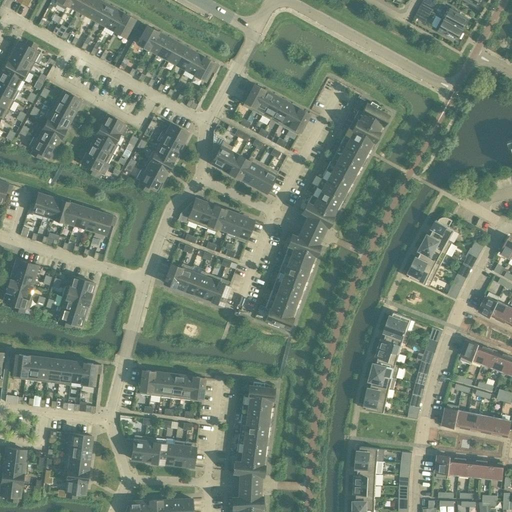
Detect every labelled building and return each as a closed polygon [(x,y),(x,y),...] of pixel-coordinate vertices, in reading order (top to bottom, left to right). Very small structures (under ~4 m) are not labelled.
[(83,0),(70,0),(68,5),(77,11),(83,0)] [(95,0),(83,0),(77,11),(87,16),(95,0)] [(99,0),(95,0),(87,16),(97,21),(106,4),(99,0)] [(420,6),(431,12),(434,7),(423,1),(420,6)] [(115,9),(106,4),(97,21),(106,26),(115,9)] [(431,12),(420,6),(418,12),(428,17),(431,12)] [(447,7),(442,18),(463,28),(464,27),(466,27),(469,21),(467,21),(468,19),(456,12),(457,10),(452,8),(451,9),(447,7)] [(115,9),(106,26),(116,32),(126,14),(115,9)] [(126,14),(116,32),(125,36),(130,27),(134,29),(139,21),(126,14)] [(463,28),(442,18),(436,28),(439,30),(438,32),(443,34),(444,33),(457,40),(458,38),(459,39),(463,33),(461,32),(463,28)] [(149,49),(158,32),(143,24),(139,31),(143,34),(138,43),(149,49)] [(158,32),(149,49),(158,54),(167,37),(158,32)] [(167,37),(158,54),(168,60),(177,42),(167,37)] [(19,41),(13,51),(35,62),(40,52),(35,50),(37,45),(28,40),(26,45),(19,41)] [(177,42),(168,60),(177,65),(186,47),(177,42)] [(196,53),(186,47),(177,65),(187,70),(196,53)] [(13,51),(8,60),(30,72),(35,62),(13,51)] [(196,53),(187,70),(197,76),(207,58),(196,53)] [(207,58),(197,76),(205,80),(210,70),(215,73),(219,65),(207,58)] [(30,72),(8,60),(3,70),(20,79),(20,80),(24,82),(30,72)] [(3,70),(0,75),(0,80),(15,89),(20,80),(20,79),(3,70)] [(15,89),(0,80),(0,92),(14,100),(19,91),(15,89)] [(252,111),(264,89),(254,84),(243,105),(252,111)] [(60,88),(55,98),(75,110),(81,100),(60,88)] [(273,94),(264,89),(252,111),(261,115),(273,94)] [(14,100),(0,92),(0,105),(9,110),(14,100)] [(282,99),(273,94),(261,115),(270,120),(282,99)] [(55,98),(49,108),(70,119),(75,110),(55,98)] [(291,104),(282,99),(270,120),(279,125),(291,104)] [(366,103),(362,111),(361,112),(382,123),(381,124),(383,125),(388,115),(380,110),(381,107),(371,102),(370,105),(366,103)] [(300,109),(291,104),(279,125),(288,130),(300,109)] [(0,105),(0,118),(3,120),(9,110),(0,105)] [(70,119),(49,108),(44,118),(48,120),(48,119),(65,129),(70,119)] [(300,109),(288,130),(298,135),(309,114),(300,109)] [(361,112),(362,111),(359,110),(349,128),(372,141),(374,142),(379,132),(377,131),(381,124),(382,123),(361,112)] [(107,114),(102,124),(119,133),(119,134),(123,136),(128,126),(107,114)] [(48,119),(48,120),(43,129),(60,138),(65,129),(48,119)] [(171,123),(166,133),(183,142),(188,132),(171,123)] [(119,133),(102,124),(97,134),(114,143),(119,134),(119,133)] [(39,127),(34,136),(55,148),(60,138),(43,129),(39,127)] [(372,141),(349,128),(340,144),(363,156),(372,141)] [(166,133),(162,131),(156,141),(162,144),(178,152),(183,142),(166,133)] [(241,131),(238,137),(247,142),(250,136),(241,131)] [(97,134),(92,143),(109,152),(114,143),(97,134)] [(55,148),(34,136),(28,146),(34,149),(31,153),(40,158),(42,154),(49,158),(55,148)] [(230,151),(231,151),(233,147),(223,142),(221,146),(213,141),(212,158),(214,159),(212,163),(221,168),(230,151)] [(109,152),(92,143),(86,152),(104,162),(103,162),(107,165),(113,154),(109,152)] [(162,144),(157,153),(173,161),(178,152),(162,144)] [(363,156),(340,144),(331,160),(354,173),(363,156)] [(239,156),(231,151),(230,151),(221,168),(230,173),(239,156)] [(104,162),(86,152),(81,162),(88,166),(86,170),(95,176),(97,171),(98,172),(103,162),(104,162)] [(173,161),(157,153),(152,162),(168,171),(173,161)] [(239,156),(230,173),(239,178),(248,160),(239,156)] [(248,160),(239,178),(248,183),(259,161),(250,156),(248,160)] [(354,173),(331,160),(322,178),(345,191),(354,173)] [(259,161),(248,183),(257,188),(268,166),(259,161)] [(134,165),(129,162),(125,169),(131,172),(134,165)] [(152,162),(147,171),(146,172),(162,180),(168,171),(152,162)] [(268,166),(257,188),(266,193),(278,171),(268,166)] [(146,172),(147,171),(143,169),(137,179),(141,181),(138,186),(148,191),(150,187),(157,190),(162,180),(146,172)] [(345,191),(322,178),(313,194),(336,207),(345,191)] [(12,185),(0,181),(0,201),(2,202),(5,192),(10,193),(12,185)] [(43,215),(49,196),(34,191),(31,200),(36,201),(33,212),(43,215)] [(289,245),(286,254),(311,263),(314,255),(316,255),(319,245),(324,236),(328,226),(333,217),(331,216),(336,207),(313,194),(308,203),(307,202),(302,212),(306,214),(301,225),(296,236),(292,234),(288,245),(289,245)] [(59,199),(49,196),(43,215),(54,218),(59,199)] [(59,199),(54,218),(64,221),(70,203),(59,199)] [(197,225),(205,202),(195,199),(194,203),(192,202),(180,214),(188,217),(187,221),(197,225)] [(215,206),(205,202),(197,225),(207,228),(215,206)] [(70,203),(64,221),(74,225),(80,206),(70,203)] [(80,206),(74,225),(85,228),(91,209),(80,206)] [(215,206),(207,228),(217,232),(218,228),(225,209),(215,206)] [(91,209),(85,228),(95,231),(101,212),(91,209)] [(234,213),(225,209),(218,228),(227,231),(234,213)] [(116,217),(101,212),(95,231),(106,234),(109,224),(114,225),(116,217)] [(234,213),(227,231),(226,235),(235,239),(244,216),(234,213)] [(244,216),(235,239),(246,243),(254,220),(244,216)] [(438,221),(436,220),(431,230),(430,229),(429,231),(448,241),(455,230),(449,227),(453,220),(448,218),(447,217),(446,217),(444,217),(443,217),(442,217),(441,218),(440,218),(440,219),(439,220),(438,221)] [(448,241),(429,231),(428,232),(429,233),(424,242),(446,254),(452,243),(448,241)] [(511,258),(511,255),(511,237),(510,236),(501,252),(511,258)] [(418,251),(417,253),(440,265),(446,254),(424,242),(420,250),(419,252),(418,251)] [(471,248),(468,252),(478,257),(481,253),(480,253),(471,248)] [(478,257),(468,252),(466,256),(475,262),(476,262),(478,257)] [(440,265),(417,253),(416,254),(417,255),(416,257),(412,265),(435,276),(440,265)] [(311,263),(286,254),(279,272),(304,281),(311,263)] [(13,270),(34,276),(38,265),(17,259),(13,270)] [(181,268),(171,264),(164,282),(174,286),(181,268)] [(182,264),(181,268),(174,286),(183,290),(190,271),(191,271),(193,268),(182,264)] [(498,264),(494,271),(499,274),(503,267),(498,264)] [(412,265),(409,272),(411,273),(408,278),(409,279),(409,278),(430,287),(435,276),(412,265)] [(469,273),(460,269),(458,274),(467,279),(469,274),(469,273)] [(34,276),(13,270),(10,280),(31,286),(34,276)] [(200,275),(193,293),(202,297),(211,274),(201,270),(200,275)] [(190,271),(183,290),(193,293),(200,275),(191,271),(190,271)] [(304,281),(279,272),(273,288),(297,298),(304,281)] [(211,274),(202,297),(212,300),(220,278),(211,274)] [(467,279),(458,274),(455,278),(464,283),(467,279)] [(73,276),(70,287),(91,294),(94,283),(73,276)] [(231,282),(220,278),(212,300),(222,304),(231,282)] [(504,287),(507,282),(500,278),(498,283),(504,287)] [(10,280),(7,290),(32,298),(35,287),(31,286),(10,280)] [(66,285),(62,296),(88,304),(91,294),(70,287),(66,285)] [(297,298),(273,288),(265,308),(269,310),(269,309),(290,317),(291,316),(297,298)] [(32,298),(7,290),(4,301),(13,304),(12,309),(23,312),(25,307),(29,309),(32,298)] [(456,299),(459,294),(458,294),(449,290),(448,294),(447,294),(447,295),(456,299)] [(491,316),(491,315),(497,301),(500,297),(489,292),(480,311),(491,316)] [(88,304),(62,296),(59,307),(63,308),(84,314),(88,304)] [(507,306),(497,301),(491,315),(491,316),(500,320),(507,306)] [(511,320),(511,308),(507,306),(500,320),(510,325),(511,320)] [(63,308),(58,323),(70,327),(71,322),(81,325),(84,314),(63,308)] [(269,309),(269,310),(265,318),(269,320),(268,323),(275,326),(276,322),(289,327),(293,317),(291,316),(290,317),(269,309)] [(392,316),(390,315),(387,324),(407,330),(411,319),(394,312),(392,316)] [(387,324),(384,332),(387,333),(385,336),(403,342),(402,343),(407,344),(411,332),(407,330),(387,324)] [(443,331),(433,327),(433,328),(432,332),(440,336),(441,336),(443,331)] [(382,339),(379,347),(399,354),(402,343),(403,342),(385,336),(384,340),(382,339)] [(468,340),(462,355),(460,360),(471,364),(473,359),(478,344),(479,345),(479,344),(471,341),(469,340),(468,340)] [(485,347),(479,345),(478,344),(473,359),(483,363),(489,348),(488,348),(485,347),(486,347),(485,347)] [(379,347),(377,356),(379,356),(378,360),(395,365),(396,365),(399,354),(379,347)] [(489,348),(483,363),(493,367),(499,352),(491,349),(489,349),(489,348)] [(435,353),(425,350),(424,354),(433,357),(433,358),(435,353)] [(505,355),(499,352),(493,367),(503,371),(509,356),(508,356),(506,355),(505,354),(505,355)] [(25,380),(28,356),(11,353),(10,362),(15,363),(13,378),(25,380)] [(28,356),(25,380),(36,381),(39,357),(28,356)] [(509,356),(503,371),(511,374),(511,357),(509,356)] [(50,358),(39,357),(36,381),(47,382),(50,358)] [(50,358),(47,382),(59,384),(62,360),(50,358)] [(73,361),(62,360),(59,384),(71,385),(71,381),(73,361)] [(374,363),(372,372),(392,377),(396,378),(400,366),(396,365),(395,365),(378,360),(377,364),(374,363)] [(84,363),(73,361),(71,381),(82,382),(84,363)] [(84,363),(82,382),(94,384),(95,373),(100,373),(101,365),(84,363)] [(150,395),(153,371),(142,370),(139,394),(150,395)] [(163,373),(153,371),(150,395),(160,396),(163,373)] [(372,372),(370,380),(372,381),(371,384),(389,389),(392,377),(372,372)] [(173,374),(163,373),(160,396),(170,398),(173,374)] [(173,374),(170,398),(181,399),(184,375),(173,374)] [(184,375),(181,399),(191,400),(194,376),(184,375)] [(204,378),(194,376),(191,400),(201,402),(204,378)] [(244,394),(244,395),(273,398),(274,388),(260,387),(261,383),(253,382),(253,386),(249,385),(248,395),(244,394)] [(368,388),(366,396),(387,401),(389,389),(371,384),(371,388),(368,388)] [(244,395),(242,414),(268,417),(270,399),(272,399),(273,398),(244,395)] [(387,401),(366,396),(365,405),(366,405),(366,409),(384,413),(387,401)] [(459,406),(448,404),(444,424),(445,425),(445,424),(447,425),(455,427),(455,426),(458,410),(458,411),(459,406)] [(469,413),(458,411),(458,410),(455,426),(462,427),(462,428),(462,427),(465,428),(466,428),(469,413)] [(479,415),(469,413),(466,428),(468,428),(468,429),(469,429),(476,430),(479,415)] [(268,417),(242,414),(239,433),(266,436),(268,417)] [(490,417),(479,415),(476,430),(483,432),(484,432),(486,432),(487,433),(490,417)] [(490,417),(487,433),(487,432),(490,433),(489,433),(490,433),(497,434),(500,419),(490,417)] [(500,419),(497,434),(504,436),(505,436),(507,436),(508,437),(511,421),(500,419)] [(239,433),(237,452),(263,455),(266,436),(239,433)] [(73,434),(71,445),(71,446),(91,448),(92,436),(73,434)] [(142,460),(145,436),(134,435),(134,440),(125,438),(130,454),(132,455),(131,459),(142,460)] [(145,436),(142,460),(152,462),(155,441),(155,438),(145,436)] [(175,443),(172,464),(182,465),(185,442),(175,440),(174,443),(175,443)] [(165,442),(155,441),(152,462),(162,463),(165,442)] [(165,442),(162,463),(172,464),(175,443),(174,443),(165,442)] [(196,443),(185,442),(182,465),(193,467),(196,443)] [(67,444),(65,456),(89,459),(91,448),(71,446),(71,445),(67,444)] [(357,451),(357,459),(377,461),(378,451),(379,449),(360,446),(360,451),(357,451)] [(6,448),(4,460),(24,462),(25,450),(6,448)] [(237,485),(237,497),(232,497),(233,508),(234,508),(233,511),(260,511),(260,507),(262,507),(262,496),(262,486),(263,476),(264,465),(262,465),(263,455),(237,452),(236,461),(235,461),(233,472),(238,473),(237,485)] [(439,455),(437,472),(436,478),(448,479),(448,473),(450,457),(443,456),(442,455),(442,456),(440,456),(440,455),(439,455)] [(89,459),(65,456),(64,468),(66,468),(88,471),(89,459)] [(457,458),(450,457),(448,473),(459,474),(461,458),(460,458),(458,458),(457,458)] [(461,458),(459,474),(470,475),(472,460),(464,459),(464,458),(464,459),(461,458)] [(377,461),(357,459),(356,468),(358,468),(357,472),(376,473),(377,461)] [(4,460),(3,471),(25,474),(27,475),(28,462),(24,462),(4,460)] [(472,460),(470,475),(481,476),(482,461),(482,460),(482,461),(479,461),(479,460),(472,460)] [(482,461),(481,476),(491,478),(493,462),(486,461),(485,461),(483,461),(482,461)] [(493,462),(491,478),(502,479),(504,463),(503,463),(501,463),(500,463),(493,462)] [(66,468),(65,480),(67,480),(67,479),(86,482),(88,471),(66,468)] [(25,474),(3,471),(2,482),(21,485),(23,486),(25,474)] [(355,476),(355,484),(376,485),(376,473),(357,472),(357,476),(355,476)] [(67,479),(67,480),(65,491),(67,492),(66,496),(77,498),(77,493),(85,494),(86,482),(67,479)] [(21,485),(2,482),(0,494),(8,495),(7,500),(18,501),(18,496),(19,497),(21,485)] [(376,485),(355,484),(354,493),(356,493),(356,497),(375,497),(376,485)] [(354,501),(354,509),(375,510),(375,497),(356,497),(356,501),(354,501)] [(181,511),(181,499),(171,500),(171,511),(181,511)] [(192,511),(192,499),(181,499),(181,511),(192,511)] [(150,511),(150,500),(140,501),(140,511),(150,511)] [(161,511),(161,500),(150,500),(150,511),(161,511)] [(171,511),(171,500),(161,500),(161,511),(171,511)] [(130,506),(128,506),(125,511),(140,511),(140,501),(130,501),(130,506)]
